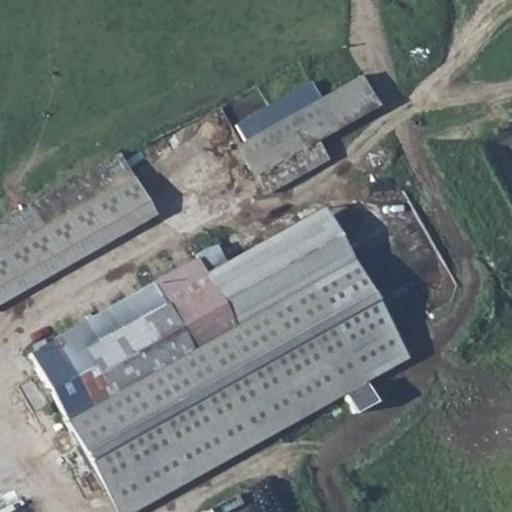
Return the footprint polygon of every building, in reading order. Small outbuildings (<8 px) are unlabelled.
[(355,76),(237,144),(252,172),(370,104),(355,76)] [(0,219),(0,299),(148,214),(113,154),(0,219)] [(322,214),(202,273),(227,325),(348,265),(322,214)] [(63,419),(227,325),(202,273),(200,263),(23,352),(63,419)] [(227,325),(63,419),(117,511),(120,511),(395,344),(348,265),(227,325)]
